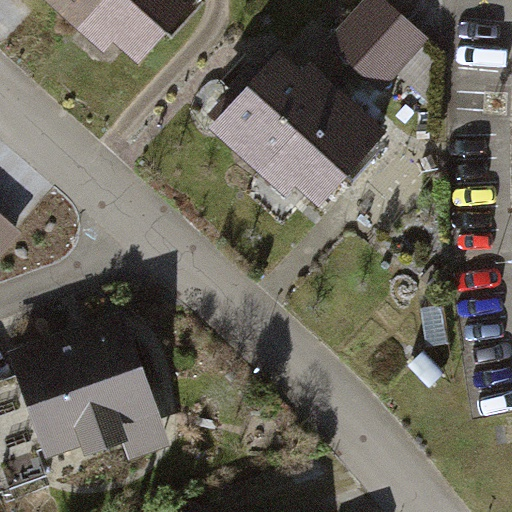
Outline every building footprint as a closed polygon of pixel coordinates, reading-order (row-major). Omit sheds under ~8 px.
[(57,0),(80,20),(98,0),(57,0)] [(98,0),(80,20),(106,46),(116,35),(141,58),(193,0),(98,0)] [(384,89),(430,36),(388,0),(364,0),(329,41),(384,89)] [(213,121),(258,163),(337,78),(315,57),(305,67),(283,46),(213,121)] [(337,78),(258,163),(290,192),(299,182),(321,203),(390,127),(337,78)] [(0,216),(0,252),(18,232),(0,216)] [(133,314),(14,347),(44,452),(121,430),(128,458),(170,446),(133,314)]
